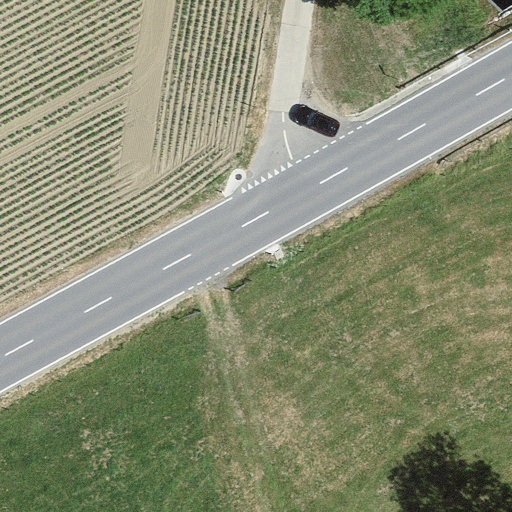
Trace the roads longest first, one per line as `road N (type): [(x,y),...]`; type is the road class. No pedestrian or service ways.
road 1 (tertiary): [(0,356),(511,74)]
road 2 (track): [(305,192),(286,144),(285,106),(301,0)]
